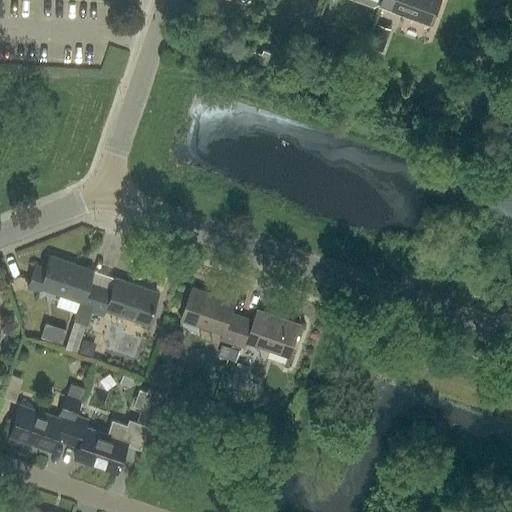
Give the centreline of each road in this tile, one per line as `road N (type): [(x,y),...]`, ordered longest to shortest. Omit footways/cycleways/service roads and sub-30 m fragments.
road 1 (unclassified): [(511,335),(105,196)]
road 2 (residential): [(151,50),(111,34),(0,30)]
road 3 (residential): [(105,196),(151,50)]
road 4 (residential): [(135,511),(0,465)]
